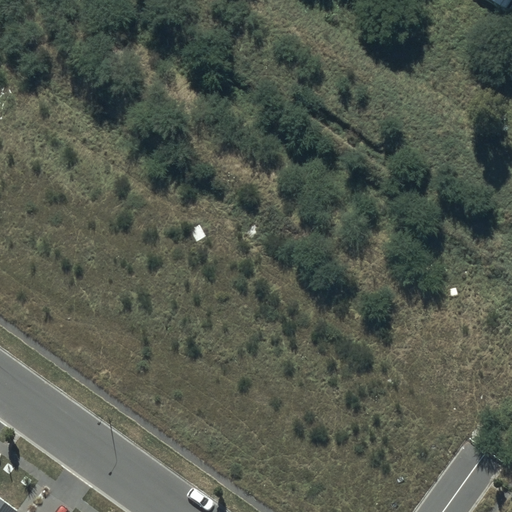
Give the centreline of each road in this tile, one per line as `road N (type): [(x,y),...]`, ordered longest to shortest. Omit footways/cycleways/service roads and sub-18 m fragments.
road 1 (residential): [(229,0),(451,141),(511,234)]
road 2 (residential): [(183,511),(0,379)]
road 3 (residential): [(511,407),(436,511)]
